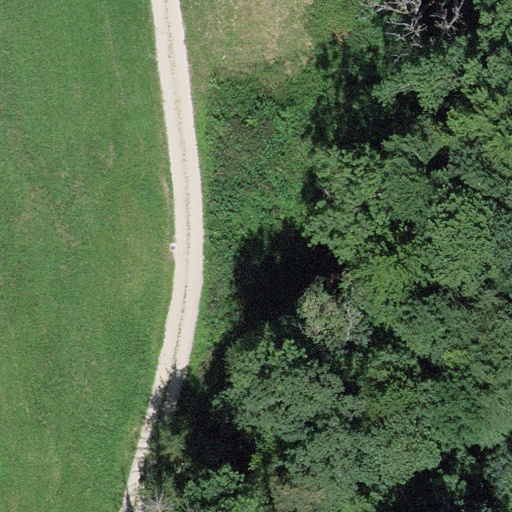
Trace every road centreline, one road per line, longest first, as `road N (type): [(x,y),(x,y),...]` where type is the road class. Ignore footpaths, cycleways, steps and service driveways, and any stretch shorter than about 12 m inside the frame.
road 1 (track): [(135,511),(178,249),(156,0)]
road 2 (track): [(446,511),(457,229),(511,13)]
